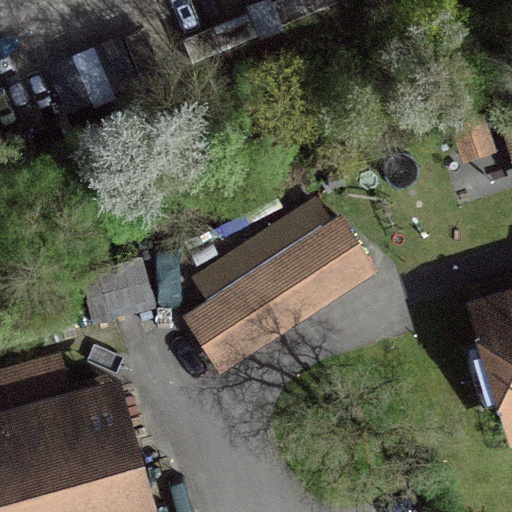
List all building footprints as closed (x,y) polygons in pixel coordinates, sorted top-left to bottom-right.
[(465,158),(496,148),(484,111),(453,121),(465,158)] [(511,120),(502,124),(511,153),(511,120)] [(182,312),(220,368),(377,262),(339,206),(331,212),(316,190),(192,273),(207,295),(182,312)] [(511,275),(464,290),(509,437),(511,435),(511,275)] [(0,511),(161,511),(120,366),(72,379),(63,347),(0,365),(0,511)]
